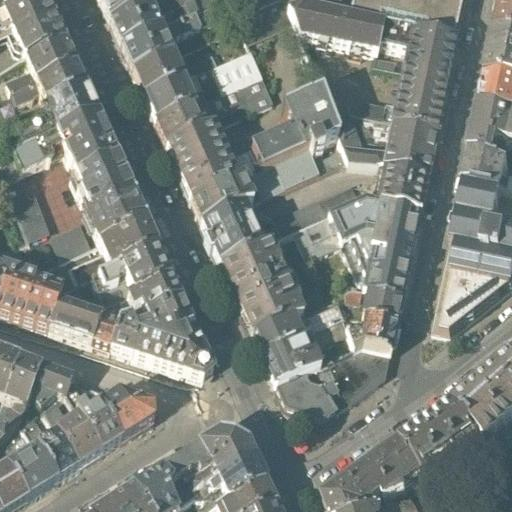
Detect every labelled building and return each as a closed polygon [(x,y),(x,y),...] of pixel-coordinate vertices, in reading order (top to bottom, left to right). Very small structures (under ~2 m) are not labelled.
[(0,0),(0,25),(42,7),(38,0),(0,0)] [(142,0),(112,0),(97,7),(108,31),(178,0),(146,0),(143,2),(142,0)] [(198,21),(225,9),(245,0),(178,0),(108,31),(119,56),(159,38),(153,23),(157,21),(162,22),(193,9),(198,21)] [(245,0),(225,9),(230,20),(244,53),(291,33),(286,21),(290,19),(294,0),(245,0)] [(452,47),(461,6),(431,0),(294,0),(290,19),(301,15),(382,32),(452,47)] [(511,2),(505,1),(496,45),(511,47),(511,2)] [(63,53),(42,7),(0,25),(0,45),(8,42),(15,59),(18,58),(23,70),(63,53)] [(159,38),(119,56),(130,81),(168,64),(176,61),(169,47),(197,34),(198,34),(230,20),(225,9),(198,21),(159,38)] [(291,33),(296,46),(376,63),(377,54),(382,32),(301,15),(290,19),(286,21),(291,33)] [(382,32),(377,54),(406,61),(402,80),(447,88),(455,48),(452,47),(382,32)] [(511,92),(511,47),(496,45),(487,88),(511,92)] [(73,75),(63,53),(23,70),(28,80),(3,91),(8,103),(73,75)] [(373,74),(402,80),(406,61),(377,54),(376,63),(373,74)] [(214,75),(142,106),(153,131),(192,115),(189,106),(216,93),(220,102),(257,85),(247,60),(214,75)] [(168,64),(130,81),(142,106),(214,75),(209,63),(174,78),(168,64)] [(73,75),(8,103),(13,113),(32,105),(32,103),(38,101),(42,114),(82,97),(73,75)] [(358,113),(355,127),(434,145),(447,88),(402,80),(394,120),(358,113)] [(192,115),(153,131),(164,157),(210,136),(207,130),(244,113),(247,120),(269,110),(257,85),(220,102),(192,115)] [(511,92),(487,88),(481,117),(511,123),(511,92)] [(82,97),(42,114),(50,131),(44,134),(39,131),(11,143),(18,158),(95,125),(82,97)] [(318,101),(281,117),(291,138),(249,156),(250,158),(224,169),(234,189),(240,187),(246,183),(246,185),(250,183),(307,159),(318,154),(335,147),(324,120),(318,101)] [(511,123),(481,117),(471,162),(502,172),(506,152),(511,153),(511,123)] [(324,120),(335,147),(340,158),(346,174),(382,177),(426,185),(434,145),(355,127),(324,120)] [(68,187),(84,223),(131,203),(95,125),(18,158),(0,165),(0,189),(62,163),(73,185),(68,187)] [(234,189),(224,169),(210,136),(164,157),(188,209),(234,189)] [(317,162),(321,160),(318,154),(307,159),(309,165),(317,162)] [(317,162),(309,165),(317,183),(338,173),(346,174),(340,158),(320,167),(317,162)] [(250,183),(260,207),(317,183),(309,165),(307,159),(250,183)] [(502,172),(471,162),(464,195),(511,205),(511,192),(504,191),(507,174),(502,172)] [(382,177),(374,214),(418,222),(426,185),(382,177)] [(188,209),(200,234),(242,215),(251,212),(240,187),(234,189),(188,209)] [(273,227),(282,247),(292,243),(325,228),(359,213),(349,194),(273,227)] [(511,205),(464,195),(454,242),(446,285),(510,300),(511,299),(511,205)] [(31,201),(10,210),(25,248),(45,240),(31,201)] [(131,203),(84,223),(97,251),(143,229),(131,203)] [(338,256),(356,295),(346,293),(344,304),(349,303),(360,304),(399,311),(418,222),(374,214),(362,212),(359,213),(325,228),(338,256)] [(260,257),(242,215),(200,234),(218,275),(260,257)] [(325,228),(292,243),(304,266),(306,268),(309,268),(338,256),(325,228)] [(101,261),(67,277),(75,293),(77,292),(82,290),(118,274),(155,258),(143,229),(97,251),(101,261)] [(78,232),(49,246),(59,268),(88,254),(78,232)] [(291,329),(315,318),(325,313),(318,299),(293,309),(268,253),(260,257),(218,275),(251,346),(291,329)] [(1,260),(0,261),(0,323),(46,338),(58,301),(60,297),(14,281),(20,261),(8,257),(1,260)] [(155,258),(118,274),(131,303),(169,287),(155,258)] [(118,274),(82,290),(102,317),(119,309),(125,306),(131,303),(118,274)] [(510,300),(446,285),(433,343),(451,347),(510,300)] [(169,287),(131,303),(125,306),(130,317),(124,319),(119,322),(117,333),(127,330),(142,325),(178,308),(169,287)] [(58,301),(46,338),(89,352),(98,326),(69,317),(77,292),(75,293),(58,301)] [(362,314),(359,328),(394,335),(399,311),(360,304),(349,303),(344,304),(340,306),(343,313),(362,314)] [(147,334),(131,340),(134,348),(153,345),(188,330),(178,308),(142,325),(147,334)] [(119,322),(124,319),(119,309),(102,317),(98,326),(115,333),(117,333),(119,322)] [(315,318),(318,325),(300,334),(297,341),(291,329),(251,346),(260,367),(304,348),(340,332),(332,310),(325,313),(315,318)] [(98,326),(89,352),(107,359),(115,333),(98,326)] [(347,330),(340,332),(352,363),(360,359),(388,365),(394,335),(359,328),(352,329),(347,330)] [(130,366),(134,348),(131,340),(127,330),(117,333),(115,333),(107,359),(130,366)] [(134,348),(130,366),(185,384),(201,389),(206,385),(211,380),(188,330),(153,345),(134,348)] [(340,332),(304,348),(312,366),(320,364),(325,375),(352,363),(340,332)] [(260,367),(274,398),(325,375),(320,364),(312,366),(304,348),(260,367)] [(284,419),(320,431),(383,387),(388,365),(360,359),(352,363),(325,375),(274,398),(284,419)] [(16,367),(0,360),(0,408),(1,409),(16,367)] [(511,368),(509,365),(452,414),(481,446),(486,451),(511,427),(511,368)] [(16,367),(1,409),(13,413),(23,417),(24,414),(29,401),(38,376),(16,367)] [(38,376),(29,401),(42,423),(53,416),(63,409),(68,396),(72,388),(38,376)] [(98,464),(119,451),(98,416),(84,424),(81,420),(83,419),(68,396),(63,409),(76,429),(98,464)] [(152,418),(115,404),(98,416),(119,451),(152,431),(152,420),(152,418)] [(0,447),(16,430),(18,428),(23,417),(13,413),(10,420),(6,418),(0,423),(0,447)] [(56,491),(77,478),(55,444),(46,450),(33,431),(35,430),(24,414),(23,417),(18,428),(16,430),(34,458),(56,491)] [(481,446),(452,414),(425,433),(400,450),(424,484),(481,446)] [(53,416),(42,423),(55,444),(77,478),(98,464),(76,429),(66,436),(53,416)] [(161,499),(169,511),(180,511),(188,504),(190,503),(216,486),(253,472),(245,452),(230,447),(218,442),(194,457),(161,478),(169,494),(161,499)] [(424,484),(400,450),(388,460),(375,469),(323,506),(325,511),(376,511),(374,509),(382,504),(385,508),(406,499),(405,498),(424,484)] [(511,511),(511,457),(483,485),(500,504),(491,511),(511,511)] [(56,491),(34,458),(23,465),(19,459),(13,463),(17,468),(12,472),(4,476),(26,510),(56,491)] [(216,486),(190,503),(194,511),(201,510),(211,503),(212,501),(219,497),(221,500),(215,504),(213,510),(214,511),(222,511),(226,510),(263,493),(253,472),(216,486)] [(0,511),(22,511),(26,510),(4,476),(0,478),(0,511)] [(169,494),(161,478),(146,487),(137,493),(132,496),(141,511),(169,511),(161,499),(169,494)] [(222,511),(271,511),(263,493),(226,510),(222,511)] [(111,509),(106,511),(141,511),(132,496),(111,509)]
